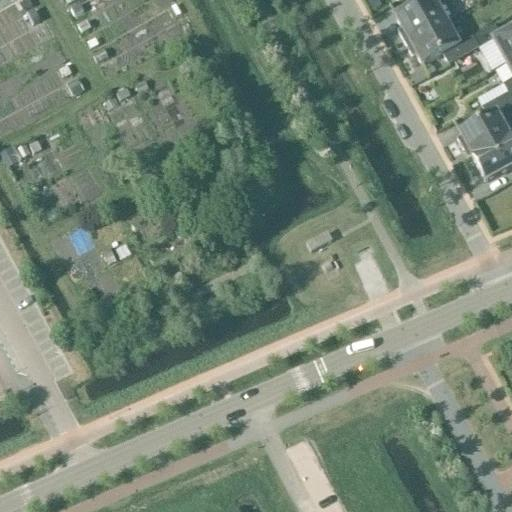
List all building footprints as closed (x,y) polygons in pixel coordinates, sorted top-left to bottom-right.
[(444,0),(410,0),(416,10),(395,22),(401,33),(398,35),(405,48),(445,26),(437,11),(448,5),(444,0)] [(478,52),(472,41),(458,49),(445,26),(405,48),(412,61),(415,58),(422,70),(442,58),(448,69),(478,52)] [(472,41),(478,52),(492,45),(505,68),(511,64),(511,33),(500,40),(494,29),(472,41)] [(94,42),(87,45),(90,52),(97,48),(94,42)] [(103,54),(93,59),(97,67),(107,62),(103,54)] [(504,99),(508,107),(510,110),(511,109),(511,64),(505,68),(511,80),(511,83),(503,88),(508,97),(504,99)] [(67,70),(60,74),(64,82),(71,77),(67,70)] [(77,84),(69,88),(74,99),(82,95),(77,84)] [(509,142),(496,118),(510,110),(508,107),(504,99),(482,111),(488,122),(459,138),(472,162),(509,142)] [(96,110),(85,116),(93,129),(103,124),(96,110)] [(511,147),(509,142),(472,162),(485,186),(511,170),(511,147)] [(311,258),(331,246),(326,238),(306,249),(311,258)]
